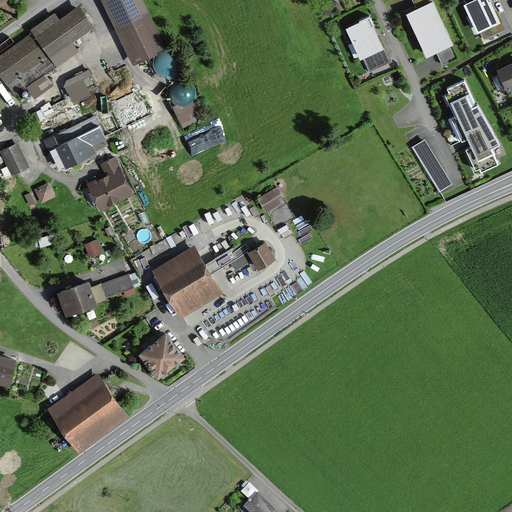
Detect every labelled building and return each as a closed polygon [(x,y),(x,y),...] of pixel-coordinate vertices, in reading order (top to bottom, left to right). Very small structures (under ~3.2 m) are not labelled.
[(144,0),(102,0),(133,64),(167,48),(144,0)] [(415,0),(420,9),(435,3),(433,0),(415,0)] [(464,0),(462,1),(476,32),(479,30),(501,20),(496,8),(492,0),(464,0)] [(415,12),(410,14),(420,36),(445,24),(435,3),(420,9),(415,12)] [(38,33),(0,59),(0,66),(18,92),(55,66),(49,57),(94,27),(80,7),(63,18),(58,11),(34,28),(38,33)] [(348,29),(362,60),(369,57),(385,49),(379,37),(374,26),(371,19),(348,29)] [(506,29),(501,20),(479,30),(484,40),(506,29)] [(445,24),(420,36),(430,57),(434,56),(438,53),(455,45),(445,24)] [(0,45),(0,53),(15,45),(12,39),(0,45)] [(460,56),(455,45),(438,53),(443,64),(460,56)] [(390,59),(385,49),(369,57),(373,67),(390,59)] [(511,64),(503,69),(511,88),(511,64)] [(69,91),(39,104),(43,111),(36,114),(52,149),(60,146),(69,165),(97,152),(93,143),(151,116),(140,92),(111,105),(93,67),(64,80),(69,91)] [(471,144),(466,147),(476,168),(480,166),(482,170),(499,162),(493,151),(495,150),(493,145),(500,142),(477,101),(476,101),(465,78),(447,86),(449,91),(445,92),(455,114),(448,118),(459,141),(468,137),(470,141),(471,144)] [(194,104),(176,112),(182,125),(200,117),(194,104)] [(437,192),(451,186),(430,138),(416,144),(437,192)] [(124,142),(123,152),(134,153),(135,143),(124,142)] [(18,144),(2,152),(12,173),(28,166),(18,144)] [(108,175),(90,184),(103,210),(135,195),(117,158),(103,165),(108,175)] [(50,183),(37,190),(43,204),(57,197),(50,183)] [(26,193),(30,205),(40,202),(36,190),(26,193)] [(276,190),(261,198),(269,210),(283,201),(276,190)] [(90,257),(103,253),(99,239),(86,243),(90,257)] [(268,243),(253,251),(262,266),(276,258),(268,243)] [(197,247),(158,270),(184,315),(224,291),(197,247)] [(89,282),(58,293),(66,316),(131,293),(127,280),(92,292),(89,282)] [(169,334),(143,353),(161,377),(187,357),(169,334)] [(18,361),(0,356),(0,381),(12,385),(18,361)] [(100,374),(51,409),(79,448),(128,414),(100,374)] [(274,511),(259,498),(247,510),(249,511),(274,511)]
